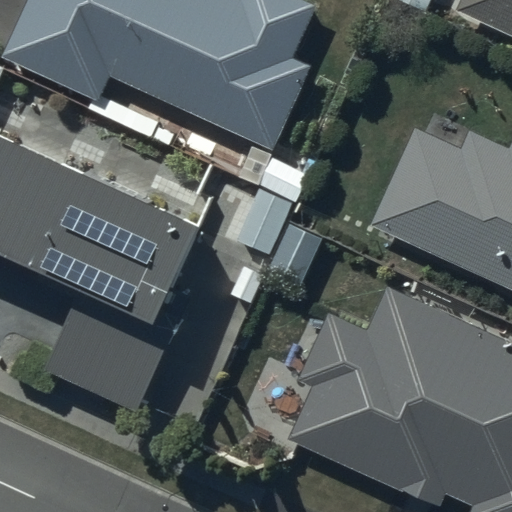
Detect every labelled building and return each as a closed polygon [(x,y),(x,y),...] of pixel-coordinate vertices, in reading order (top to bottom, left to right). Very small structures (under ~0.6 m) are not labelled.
[(33,0),(1,68),(101,112),(115,86),(276,160),(313,76),(295,70),(319,15),(286,0),(249,0),(245,9),(224,0),(33,0)] [(511,0),(465,0),(456,21),(511,45),(511,0)] [(417,135),(373,235),(511,298),(511,156),(511,157),(473,140),(464,156),(417,135)] [(0,276),(78,311),(46,383),(140,423),(194,307),(181,299),(202,250),(0,155),(0,276)] [(314,396),(288,451),(425,511),(446,511),(453,505),(470,511),(511,511),(511,343),(390,292),(370,338),(329,323),(299,389),(314,396)]
